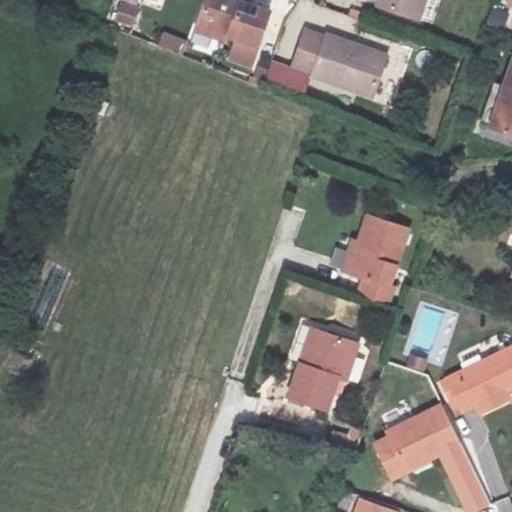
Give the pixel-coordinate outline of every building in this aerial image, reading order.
[(269,8),(243,0),(208,0),(200,28),(258,46),(269,8)] [(429,0),(397,0),(426,9),(429,0)] [(135,27),(141,7),(120,1),(114,21),(135,27)] [(331,26),(312,20),(300,58),(320,64),(319,66),(381,86),(395,45),(361,34),(332,24),(331,26)] [(364,23),(361,34),(395,45),(398,34),(364,23)] [(164,30),(158,44),(183,54),(189,40),(164,30)] [(511,48),(504,74),(492,114),(511,120),(511,48)] [(478,110),(492,114),(504,74),(490,69),(478,110)] [(361,260),(353,281),(396,295),(403,274),(396,271),(416,217),(370,201),(348,256),(361,260)] [(347,361),(359,325),(319,312),(306,346),(298,344),(286,377),(326,392),(339,358),(347,361)] [(511,369),(511,330),(447,366),(465,407),(506,388),(500,376),(511,369)] [(462,434),(441,393),(387,420),(391,430),(371,439),(385,471),(462,434)]
